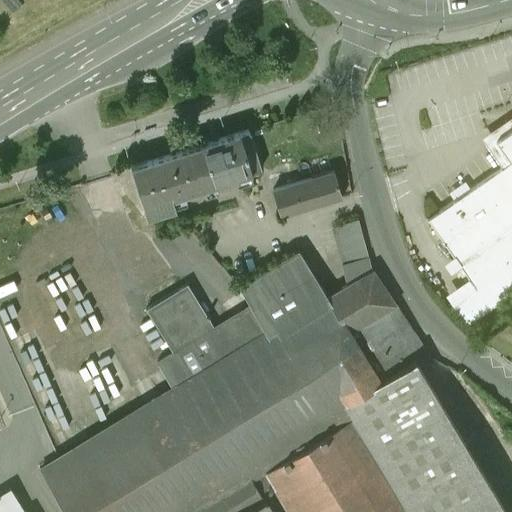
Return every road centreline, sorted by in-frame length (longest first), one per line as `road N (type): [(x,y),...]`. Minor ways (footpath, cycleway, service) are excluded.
road 1 (residential): [(511,382),(405,291),(373,199),(350,79),(380,2)]
road 2 (primary): [(204,0),(0,110)]
road 3 (residential): [(508,0),(435,14),(380,2)]
